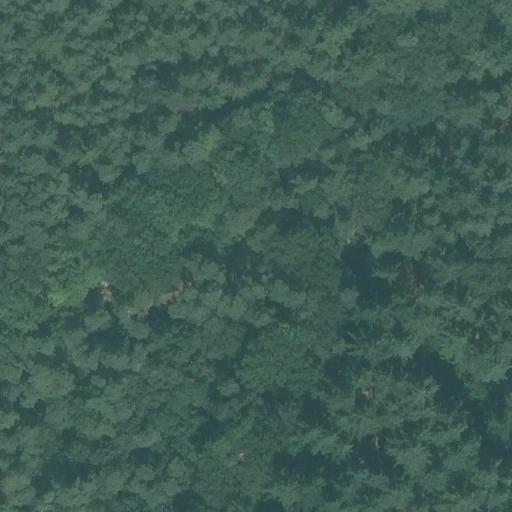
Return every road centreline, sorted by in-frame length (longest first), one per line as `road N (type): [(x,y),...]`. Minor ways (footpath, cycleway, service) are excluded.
road 1 (track): [(0,335),(164,250),(352,93),(431,65)]
road 2 (track): [(220,511),(391,167),(431,65)]
